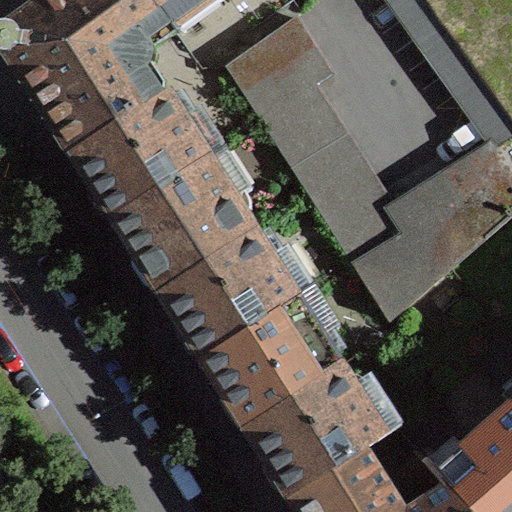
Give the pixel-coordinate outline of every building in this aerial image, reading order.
[(153,94),(136,69),(141,65),(145,60),(147,54),(147,48),(144,42),(140,37),(140,35),(166,16),(154,0),(43,0),(10,23),(8,23),(5,22),(2,22),(0,22),(0,51),(3,52),(6,52),(69,151),(154,97),(153,94)] [(154,0),(166,16),(172,26),(207,0),(154,0)] [(511,0),(428,0),(511,116),(511,134),(446,176),(483,238),(511,213),(511,0)] [(295,18),(227,66),(390,319),(455,263),(438,236),(409,233),(392,209),(313,85),(330,74),(295,18)] [(180,120),(160,89),(153,94),(154,97),(69,151),(92,187),(89,190),(88,193),(88,194),(89,198),(101,215),(102,216),(107,217),(111,216),(113,220),(210,158),(184,118),(180,120)] [(236,198),(210,158),(113,220),(136,255),(134,257),(132,260),(132,264),(143,282),(147,285),(150,285),(152,285),(154,284),(157,288),(249,229),(231,201),(236,198)] [(201,357),(297,295),(271,255),(267,258),(249,229),(157,288),(180,324),(177,327),(176,331),(177,334),(178,336),(189,353),(193,354),(197,354),(199,353),(201,357)] [(319,338),(323,335),(297,295),(201,357),(224,393),(221,396),(220,400),(221,403),(221,404),(231,419),(234,422),(237,423),(242,421),(245,425),(337,366),(319,338)] [(360,392),(355,395),(337,366),(245,425),(268,461),(266,463),(264,465),(264,466),(264,468),(264,470),(276,489),(279,491),(282,491),(284,491),(286,490),(289,494),(363,447),(385,432),(360,392)] [(511,511),(511,404),(436,471),(447,484),(470,511),(511,511)] [(470,511),(447,484),(405,511),(363,447),(289,494),(300,511),(470,511)]
